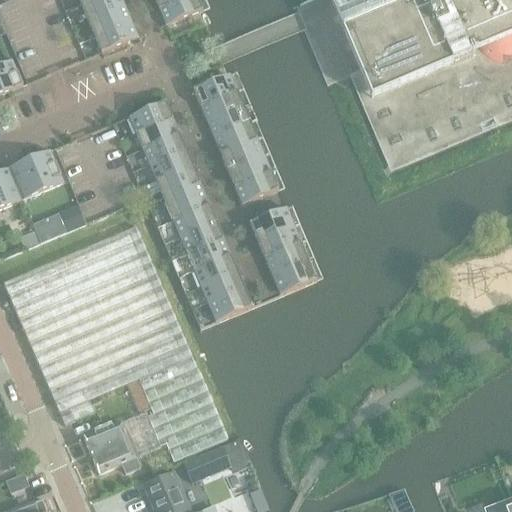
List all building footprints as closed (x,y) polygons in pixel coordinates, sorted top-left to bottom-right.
[(116,0),(98,0),(81,7),(88,24),(125,8),(124,7),(121,9),(116,0)] [(187,0),(153,0),(159,12),(187,0)] [(197,0),(187,0),(159,12),(166,29),(203,13),(197,0)] [(511,0),(327,0),(331,8),(371,102),(371,103),(425,80),(426,80),(451,69),(471,60),(481,56),(486,60),(493,64),(502,68),(502,60),(507,61),(511,60),(511,0)] [(131,24),(125,8),(88,24),(94,39),(131,24)] [(131,24),(94,39),(102,56),(138,40),(131,24)] [(12,63),(0,68),(0,98),(23,89),(12,63)] [(230,77),(227,79),(193,93),(200,110),(237,94),(230,77)] [(244,110),(237,94),(200,110),(207,125),(244,110)] [(166,105),(129,120),(136,137),(173,122),(166,105)] [(250,125),(244,110),(207,125),(213,141),(250,125)] [(179,137),(173,122),(136,137),(142,153),(179,137)] [(257,142),(250,125),(213,141),(214,142),(217,140),(224,156),(257,142)] [(186,152),(179,137),(142,153),(149,168),(186,152)] [(257,142),(224,156),(231,172),(264,158),(257,142)] [(183,155),(186,154),(186,152),(149,168),(156,185),(189,171),(183,155)] [(50,154),(9,171),(22,204),(64,186),(50,154)] [(264,158),(231,172),(238,189),(271,175),(264,158)] [(9,171),(0,174),(0,213),(22,204),(9,171)] [(189,171),(156,185),(163,201),(196,187),(189,171)] [(271,175),(238,189),(246,207),(279,193),(271,175)] [(196,187),(163,201),(173,224),(206,210),(196,187)] [(77,208),(57,216),(65,236),(85,227),(77,208)] [(206,210),(173,224),(180,241),(213,227),(206,210)] [(287,211),(253,225),(261,243),(294,229),(287,211)] [(213,227),(180,241),(187,257),(220,243),(213,227)] [(294,229),(261,243),(268,259),(301,245),(294,229)] [(137,230),(4,287),(60,417),(65,429),(94,416),(89,404),(139,383),(174,465),(228,442),(156,274),(137,230)] [(45,246),(41,238),(29,243),(33,252),(45,246)] [(220,243),(187,257),(194,274),(227,260),(220,243)] [(301,245),(268,259),(275,276),(308,262),(301,245)] [(237,275),(237,273),(233,275),(227,260),(194,274),(201,290),(237,275)] [(308,262),(275,276),(284,297),(317,283),(308,262)] [(244,290),(237,275),(201,290),(207,306),(244,290)] [(244,290),(207,306),(216,326),(253,310),(244,290)] [(161,452),(146,416),(122,425),(84,441),(99,477),(161,452)] [(201,480),(195,465),(186,469),(192,484),(201,480)] [(24,476),(6,484),(11,496),(29,489),(24,476)] [(188,511),(173,476),(145,488),(154,511),(188,511)] [(412,511),(404,493),(390,497),(396,511),(412,511)] [(44,511),(41,503),(32,506),(33,511),(44,511)]
